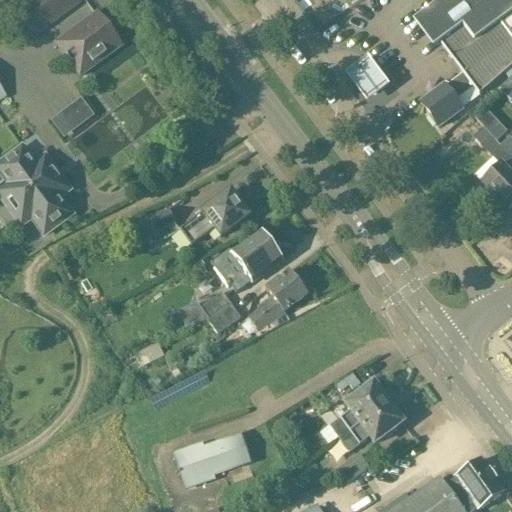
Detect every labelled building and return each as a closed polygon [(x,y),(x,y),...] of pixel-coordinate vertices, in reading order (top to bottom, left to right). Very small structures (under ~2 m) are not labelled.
[(81,5),(77,0),(37,0),(10,20),(28,44),(81,5)] [(511,0),(446,0),(413,25),(432,51),(440,46),(463,76),(445,89),(444,88),(420,106),(438,131),(462,113),(462,112),(483,97),(481,95),(511,68),(511,0)] [(98,16),(64,40),(55,47),(68,66),(79,81),(88,73),(122,48),(98,16)] [(377,57),(352,74),(373,106),(399,89),(377,57)] [(67,139),(99,117),(86,98),(54,120),(67,139)] [(477,119),(498,142),(509,132),(488,109),(477,119)] [(496,144),(495,144),(511,162),(511,141),(510,140),(501,149),(496,144)] [(481,186),(482,187),(479,192),(479,197),(480,203),(484,206),(489,208),(495,208),(499,205),(507,213),(511,208),(511,162),(495,144),(486,153),(500,168),(481,186)] [(35,167),(22,150),(0,166),(0,169),(11,184),(4,190),(3,195),(23,222),(29,223),(36,218),(48,235),(72,217),(59,200),(65,196),(40,163),(35,167)] [(202,215),(202,216),(180,232),(191,248),(214,232),(220,240),(249,219),(230,194),(202,215)] [(175,227),(167,211),(147,220),(152,230),(146,232),(153,248),(171,240),(180,233),(175,227)] [(23,227),(29,241),(43,235),(37,221),(23,227)] [(234,261),(236,262),(221,273),(238,295),(252,284),(253,285),(281,264),(262,239),(259,235),(231,255),(235,260),(234,261)] [(266,292),(272,299),(257,310),(270,329),(286,317),(284,315),(307,297),(290,274),(266,292)] [(240,321),(222,295),(199,311),(217,337),(240,321)] [(150,366),(164,360),(159,349),(145,356),(150,366)] [(345,407),(350,413),(329,429),(339,442),(388,406),(382,397),(383,394),(379,390),(376,389),(373,386),(345,407)] [(388,406),(339,442),(349,455),(370,440),(375,447),(403,425),(400,422),(401,419),(397,414),(394,414),(388,406)] [(237,418),(222,425),(229,440),(244,433),(237,418)] [(240,438),(204,450),(203,446),(173,456),(186,493),(215,483),(213,477),(249,464),(240,438)] [(347,485),(347,486),(369,470),(359,456),(337,472),(339,475),(335,478),(342,488),(347,485)] [(440,481),(396,511),(481,511),(504,496),(481,463),(456,480),(445,489),(440,481)]
